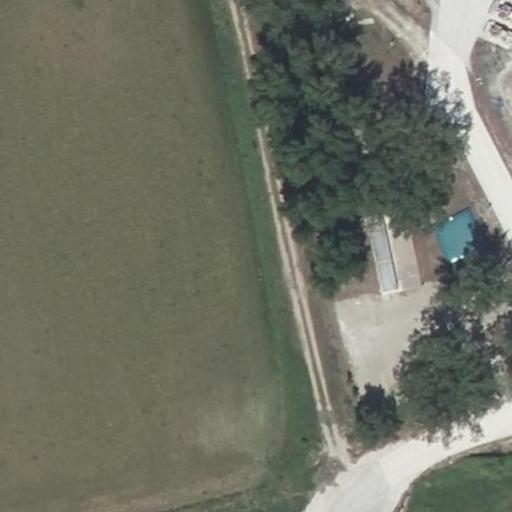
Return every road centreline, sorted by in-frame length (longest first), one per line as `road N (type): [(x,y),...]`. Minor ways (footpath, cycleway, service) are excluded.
road 1 (track): [(363,0),(424,73),(511,237)]
road 2 (track): [(399,37),(441,71),(511,190)]
road 3 (track): [(350,511),(420,454),(511,426)]
